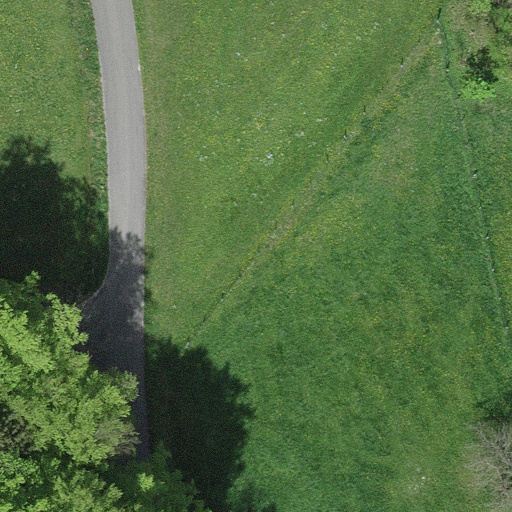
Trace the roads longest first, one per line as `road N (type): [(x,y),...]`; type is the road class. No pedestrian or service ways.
road 1 (unclassified): [(140,511),(119,0)]
road 2 (track): [(137,344),(42,333),(0,303)]
